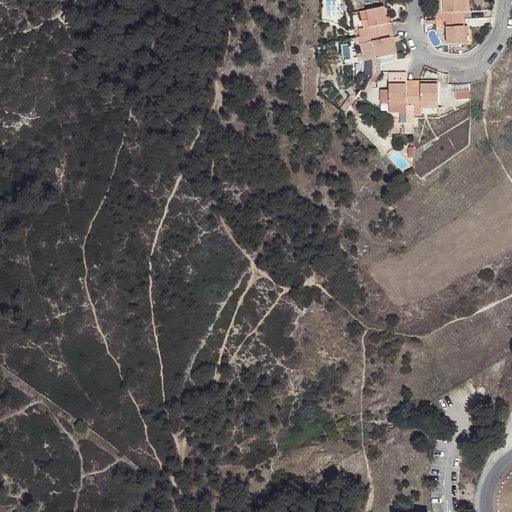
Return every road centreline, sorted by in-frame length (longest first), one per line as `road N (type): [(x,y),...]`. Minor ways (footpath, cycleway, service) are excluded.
road 1 (track): [(181,511),(184,436),(261,273),(281,288),(328,287),(371,329),(406,335),(511,295)]
road 2 (residential): [(416,0),(414,39),(438,64),(474,64),(500,33)]
